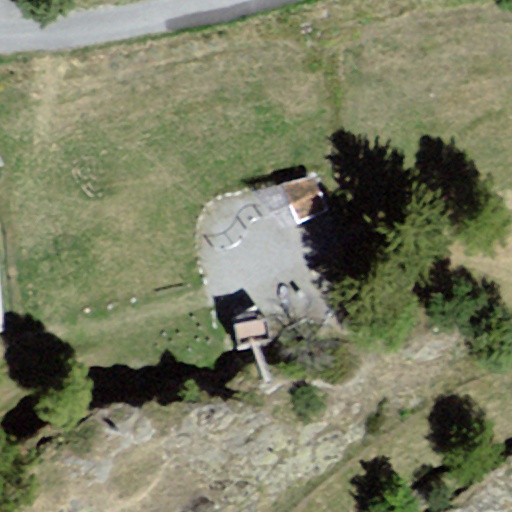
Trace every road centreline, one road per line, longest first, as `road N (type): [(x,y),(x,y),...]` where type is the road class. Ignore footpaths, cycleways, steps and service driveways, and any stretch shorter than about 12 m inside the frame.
road 1 (track): [(507,199),(215,300)]
road 2 (residential): [(0,50),(86,46),(263,0)]
road 3 (track): [(215,300),(0,335)]
